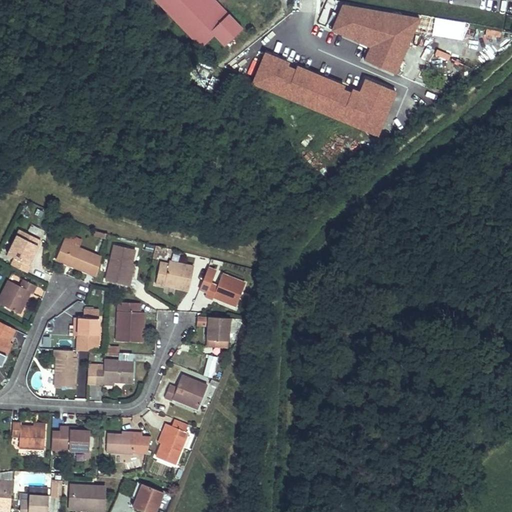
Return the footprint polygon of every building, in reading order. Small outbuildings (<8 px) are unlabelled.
[(243,27),(216,0),(154,0),(201,48),(215,34),(225,45),(243,27)] [(371,48),(365,62),(398,74),(419,19),(383,13),(343,6),(333,32),(371,48)] [(500,40),(500,29),(485,28),(484,39),(500,40)] [(379,138),(391,107),(397,92),(365,80),(360,92),(265,54),(252,87),(379,138)] [(191,74),(201,76),(204,57),(195,55),(191,74)] [(39,239),(19,229),(7,254),(13,258),(10,264),(26,272),(29,265),(27,264),(39,239)] [(100,256),(63,241),(55,259),(95,276),(100,256)] [(134,249),(114,245),(105,280),(129,286),(131,278),(128,277),(131,263),(134,249)] [(168,264),(159,262),(155,283),(164,285),(164,283),(174,285),(174,287),(188,290),(193,267),(168,262),(168,264)] [(244,283),(221,273),(217,285),(209,283),(215,271),(208,269),(199,289),(206,292),(204,296),(211,300),(212,298),(214,295),(225,299),(224,302),(235,306),(244,283)] [(18,285),(7,280),(0,293),(0,303),(19,313),(24,303),(21,302),(27,290),(30,291),(31,292),(35,285),(21,279),(18,285)] [(30,291),(27,290),(21,302),(24,303),(30,291)] [(98,318),(99,311),(85,310),(85,317),(74,317),(74,324),(78,325),(77,334),(77,350),(88,351),(97,351),(98,318)] [(144,312),(117,310),(115,340),(139,341),(140,320),(144,320),(144,312)] [(230,318),(207,316),(206,339),(229,340),(230,318)] [(11,336),(0,330),(0,361),(2,362),(5,355),(2,353),(11,336)] [(14,338),(11,336),(2,353),(5,355),(14,338)] [(108,344),(106,354),(117,356),(119,346),(108,344)] [(77,350),(54,349),(54,357),(56,357),(54,387),(75,388),(77,350)] [(202,374),(212,376),(217,356),(207,354),(202,374)] [(133,361),(104,360),(103,369),(96,369),(95,383),(103,383),(103,380),(114,381),(132,382),(133,361)] [(206,385),(181,374),(176,387),(169,384),(164,397),(171,401),(172,399),(173,396),(187,402),(186,404),(197,409),(206,385)] [(187,402),(173,396),(172,399),(186,404),(187,402)] [(166,414),(172,417),(176,407),(170,404),(166,414)] [(190,425),(176,420),(173,427),(187,433),(190,425)] [(20,422),(12,422),(12,436),(19,437),(18,448),(43,449),(44,426),(33,425),(21,425),(20,422)] [(60,423),(59,432),(59,450),(89,451),(90,428),(76,427),(70,427),(71,424),(60,423)] [(173,427),(165,423),(162,430),(165,432),(160,443),(155,456),(174,464),(187,433),(173,427)] [(59,432),(52,432),(51,449),(59,450),(59,432)] [(121,434),(107,433),(106,451),(132,453),(133,445),(141,445),(141,432),(134,432),(134,434),(121,434)] [(0,510),(9,511),(12,481),(0,480),(0,510)] [(60,497),(61,481),(52,480),(51,496),(60,497)] [(153,511),(162,492),(137,481),(130,497),(135,499),(132,506),(146,511),(153,511)] [(70,492),(72,492),(72,501),(78,502),(79,506),(89,506),(89,509),(103,510),(104,487),(70,485),(70,492)] [(72,492),(70,492),(69,508),(89,509),(89,506),(79,506),(78,502),(72,501),(72,492)] [(46,511),(48,496),(29,495),(28,500),(20,500),(19,511),(46,511)]
